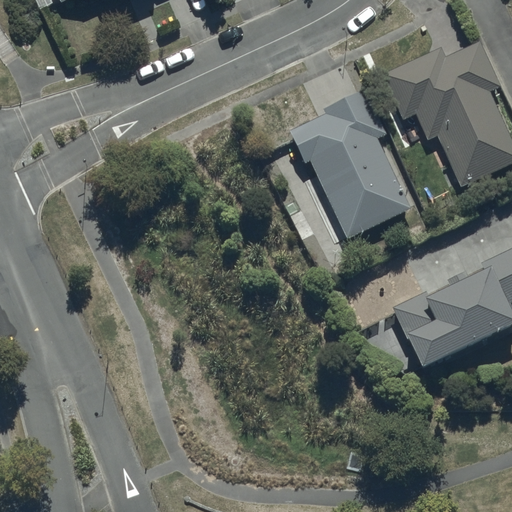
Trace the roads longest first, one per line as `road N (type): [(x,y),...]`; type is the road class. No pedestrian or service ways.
road 1 (residential): [(0,158),(347,0)]
road 2 (tertiary): [(95,511),(64,395),(0,231)]
